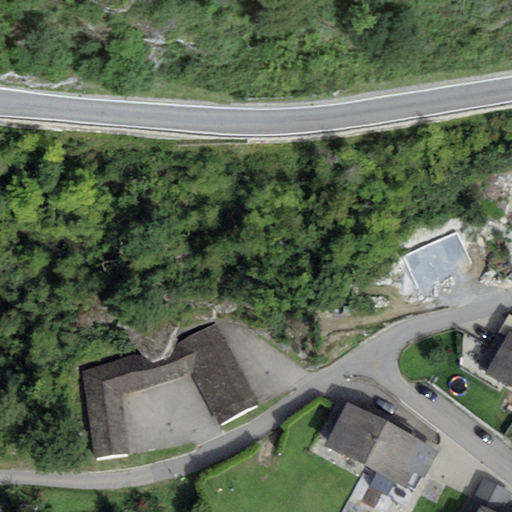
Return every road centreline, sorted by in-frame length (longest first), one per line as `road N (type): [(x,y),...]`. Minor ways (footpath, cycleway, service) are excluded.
road 1 (tertiary): [(511,88),(275,122),(0,103)]
road 2 (residential): [(59,482),(136,483),(204,464),(368,355)]
road 3 (residential): [(368,355),(511,476)]
road 4 (residential): [(368,355),(427,324),(511,298)]
